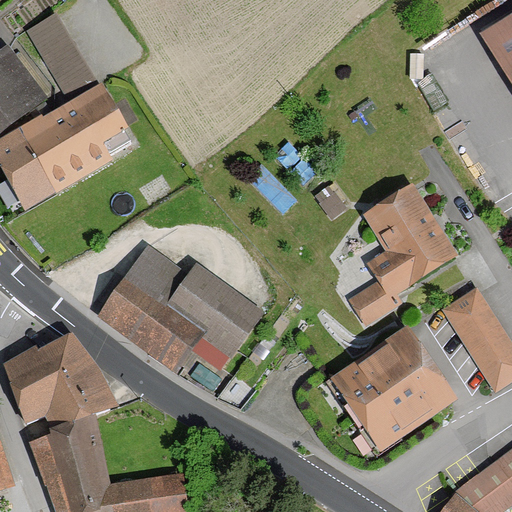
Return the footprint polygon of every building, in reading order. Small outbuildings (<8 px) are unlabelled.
[(95,89),(55,23),(27,40),(67,105),(95,89)] [(511,24),(482,44),(511,91),(511,24)] [(3,53),(0,55),(0,140),(45,100),(3,53)] [(131,140),(104,93),(42,128),(41,125),(0,147),(0,172),(27,220),(115,171),(105,154),(131,140)] [(341,214),(327,193),(314,202),(328,223),(341,214)] [(457,266),(414,193),(362,223),(384,260),(365,270),(376,288),(348,304),(365,333),(401,311),(396,302),(457,266)] [(190,275),(149,245),(97,314),(175,373),(192,350),(220,371),(263,313),(198,264),(190,275)] [(511,386),(511,350),(476,295),(442,317),(495,398),(511,386)] [(460,404),(410,333),(332,386),(382,458),(460,404)] [(188,511),(182,478),(109,490),(94,419),(113,411),(70,338),(37,357),(34,352),(3,370),(24,431),(46,423),(51,440),(29,448),(53,511),(188,511)] [(0,497),(14,493),(0,448),(0,497)] [(506,511),(511,508),(511,453),(451,500),(453,503),(446,511),(506,511)]
